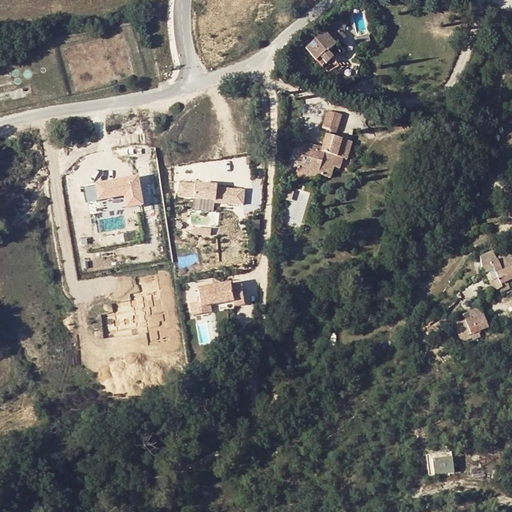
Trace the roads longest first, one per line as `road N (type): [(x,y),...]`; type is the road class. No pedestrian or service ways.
road 1 (unknown): [(285,37),(296,92),(280,415),(201,473),(178,511)]
road 2 (unknown): [(0,254),(41,238),(59,217),(76,169),(5,121)]
road 3 (unclassified): [(0,123),(195,85)]
road 4 (unclassified): [(195,85),(256,60),(332,0)]
